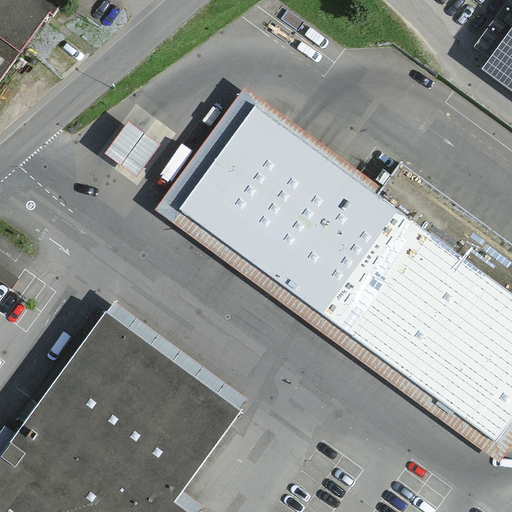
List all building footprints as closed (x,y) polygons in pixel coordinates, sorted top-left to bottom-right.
[(0,0),(0,76),(54,0),(0,0)] [(511,50),(498,70),(511,80),(511,50)] [(511,436),(511,298),(253,115),(171,230),(495,460),(511,436)] [(104,154),(137,180),(163,147),(130,121),(104,154)] [(228,415),(91,316),(0,441),(0,511),(167,511),(161,508),(228,415)]
